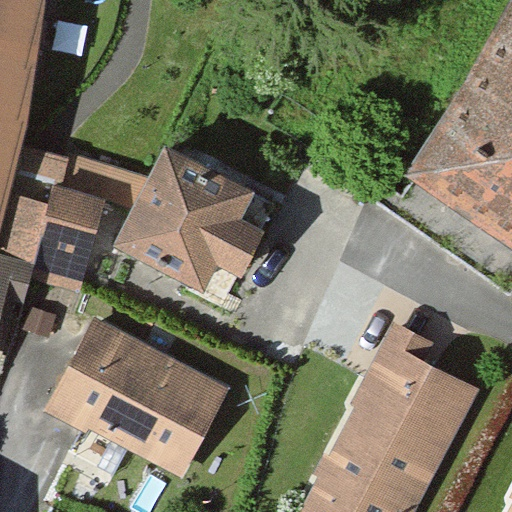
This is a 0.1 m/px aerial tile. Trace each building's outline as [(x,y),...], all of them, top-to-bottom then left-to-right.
[(21,143),(40,0),(0,0),(0,259),(25,269),(77,286),(104,170),(21,143)] [(511,7),(406,172),(421,181),(400,213),(511,284),(511,7)] [(213,257),(239,270),(259,228),(235,216),(250,186),(163,143),(115,241),(201,282),(213,257)] [(25,269),(0,259),(0,302),(2,296),(18,300),(25,269)] [(179,473),(223,385),(90,318),(45,407),(179,473)] [(306,511),(411,511),(479,385),(386,336),(295,506),(306,511)] [(511,511),(511,488),(499,511),(511,511)]
